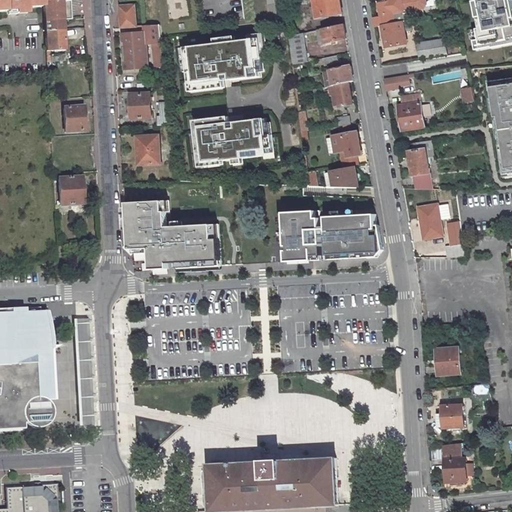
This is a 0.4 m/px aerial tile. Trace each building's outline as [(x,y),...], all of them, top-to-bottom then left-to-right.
[(24,13),(24,11),(42,9),(41,0),(0,0),(0,14),(6,14),(6,19),(15,18),(14,14),(24,13)] [(60,4),(59,0),(41,0),(42,9),(43,23),(61,22),(70,22),(69,4),(60,4)] [(271,0),(274,15),(284,14),(282,0),(271,0)] [(297,0),(298,4),(314,1),(317,17),(341,12),(338,0),(297,0)] [(372,18),(373,27),(382,26),(403,22),(411,20),(409,10),(422,8),(425,4),(424,0),(383,0),(377,1),(380,16),(372,18)] [(474,0),(480,29),(476,30),(478,40),(473,41),(475,51),(491,47),(491,49),(511,44),(511,4),(511,0),(474,0)] [(134,8),(119,9),(120,30),(136,29),(134,8)] [(61,22),(43,23),(45,66),(63,64),(63,61),(52,62),(51,57),(63,56),(62,37),(61,22)] [(403,22),(382,26),(386,47),(407,44),(403,22)] [(343,24),(316,29),(319,44),(346,39),(344,32),(343,24)] [(124,72),(146,70),(144,35),(152,35),(155,60),(162,59),(159,37),(158,27),(133,29),(134,36),(122,37),(123,52),(124,72)] [(304,31),(287,35),(292,64),(309,61),(304,31)] [(248,35),(249,39),(260,38),(262,52),(266,51),(264,32),(248,35)] [(216,44),(185,49),(188,72),(189,76),(189,83),(193,83),(195,92),(225,88),(224,79),(223,75),(230,75),(230,78),(230,80),(259,76),(259,72),(257,59),(262,59),(262,52),(260,38),(249,39),(235,41),(216,44)] [(444,39),(418,44),(420,58),(447,54),(444,39)] [(337,55),(326,57),(327,65),(338,64),(337,55)] [(162,59),(155,60),(156,69),(163,68),(162,59)] [(350,66),(329,70),(332,85),(348,82),(353,81),(352,73),(350,66)] [(484,67),(468,69),(472,87),(474,100),(490,97),(484,67)] [(414,87),(413,75),(384,78),(385,91),(414,87)] [(490,91),(504,177),(511,176),(511,78),(493,81),(494,90),(490,91)] [(348,82),(332,85),(335,105),(338,105),(339,107),(352,105),(350,95),(348,82)] [(472,87),(460,89),(463,104),(474,101),(474,100),(472,87)] [(418,93),(400,96),(401,105),(398,106),(402,130),(424,127),(418,93)] [(150,94),(130,96),(130,107),(131,121),(152,119),(150,94)] [(168,108),(159,109),(160,119),(157,119),(157,127),(170,126),(168,108)] [(82,109),(63,110),(65,133),(84,132),(83,122),(82,109)] [(229,127),(228,117),(202,121),(198,121),(199,131),(195,132),(199,163),(209,162),(222,161),(222,162),(233,161),(242,160),(262,157),(262,155),(262,150),(273,149),(272,136),(267,137),(265,124),(265,120),(247,122),(240,123),(235,124),(235,126),(236,129),(230,130),(229,127)] [(349,117),(337,119),(338,127),(351,125),(349,117)] [(308,122),(300,122),(302,133),(307,132),(310,132),(308,122)] [(358,164),(357,156),(361,155),(359,142),(357,131),(326,137),(328,154),(339,152),(342,167),(358,164)] [(159,137),(134,138),(135,147),(135,158),(138,157),(138,166),(161,165),(159,137)] [(429,173),(427,163),(431,162),(429,156),(433,156),(431,141),(410,144),(411,151),(409,152),(415,182),(415,189),(436,190),(436,183),(430,182),(430,179),(420,180),(419,175),(429,173)] [(367,166),(331,173),(334,187),(371,188),(369,178),(367,166)] [(317,171),(307,173),(309,187),(319,187),(317,171)] [(79,179),(57,181),(59,207),(81,205),(79,191),(79,179)] [(169,201),(124,203),(126,244),(134,251),(154,252),(154,271),(173,271),(173,265),(224,263),(220,224),(171,227),(169,201)] [(438,204),(422,207),(425,225),(422,225),(424,239),(444,235),(438,204)] [(284,214),(287,263),(303,262),(322,261),(322,247),(328,247),(328,255),(339,255),(339,260),(358,258),(376,257),(384,249),(379,226),(376,226),(375,215),(320,220),(320,212),(284,214)] [(464,238),(454,238),(455,248),(449,247),(450,259),(468,259),(464,238)] [(0,432),(26,431),(26,426),(29,426),(32,428),(35,430),(38,430),(43,430),(47,429),(51,426),(53,423),(55,418),(55,416),(55,411),(53,407),(52,405),(49,403),(46,401),(44,400),(40,400),(38,373),(40,371),(41,369),(42,364),(41,360),(38,358),(56,351),(56,349),(55,338),(53,327),(51,316),(49,309),(48,309),(49,313),(43,313),(43,309),(0,311),(0,432)] [(86,322),(69,323),(74,429),(91,428),(86,322)] [(460,349),(437,350),(439,375),(461,374),(460,349)] [(476,394),(488,392),(487,385),(475,387),(476,394)] [(463,405),(439,407),(440,427),(443,427),(443,429),(464,428),(463,405)] [(462,458),(460,443),(445,445),(449,485),(466,483),(466,480),(469,479),(466,458),(462,458)] [(336,457),(209,465),(210,481),(204,482),(205,497),(211,496),(212,511),(211,511),(226,511),(327,506),(339,506),(339,504),(336,457)] [(39,482),(31,483),(31,486),(2,488),(4,510),(0,510),(0,511),(55,511),(55,500),(57,499),(56,483),(39,485),(39,482)]
